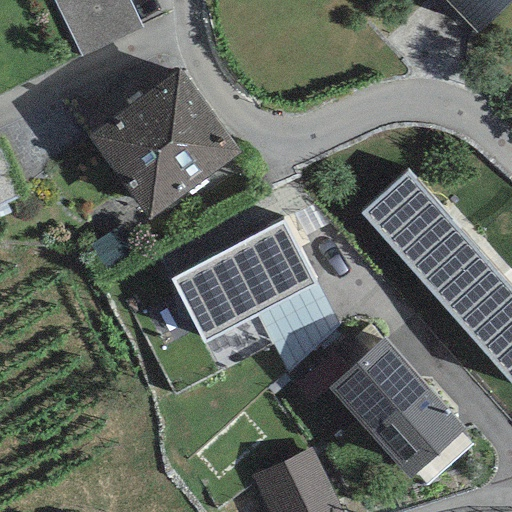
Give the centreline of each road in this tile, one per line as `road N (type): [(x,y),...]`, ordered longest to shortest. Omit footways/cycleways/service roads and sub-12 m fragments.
road 1 (residential): [(511,149),(457,107),(429,99),(377,104),(294,136),(274,133),(230,105),(202,66),(186,0)]
road 2 (unknown): [(188,25),(0,123)]
